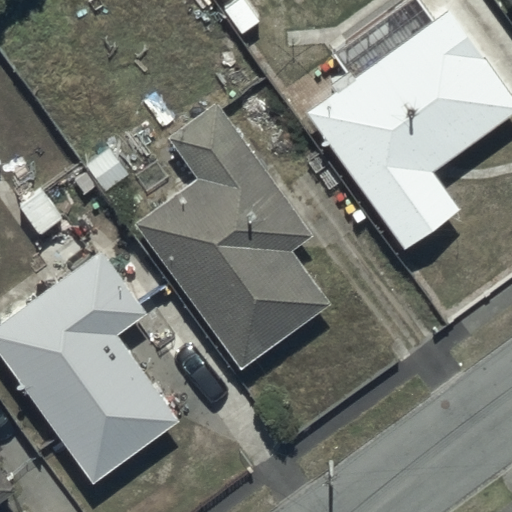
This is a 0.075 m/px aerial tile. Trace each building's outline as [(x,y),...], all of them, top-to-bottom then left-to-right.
[(356,81),(308,113),(402,248),(461,207),(436,171),(511,118),(511,94),(451,7),(433,19),(419,0),(400,0),(332,47),(356,81)] [(316,239),(214,100),(166,134),(199,178),(136,224),(244,371),(333,306),(295,254),(316,239)] [(25,167),(4,183),(63,260),(84,244),(25,167)] [(100,248),(0,320),(0,355),(94,486),(181,423),(117,334),(147,312),(100,248)] [(0,470),(0,502),(15,490),(0,470)]
